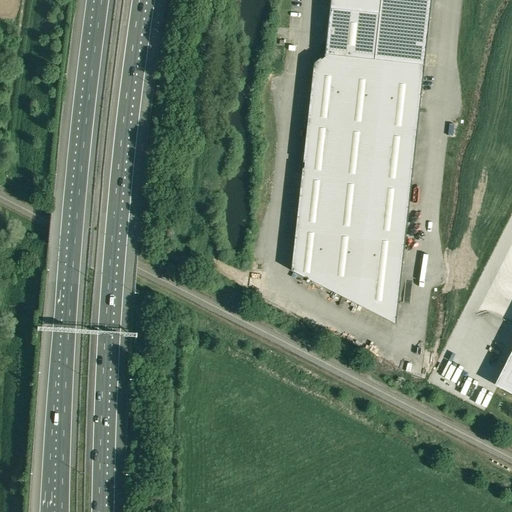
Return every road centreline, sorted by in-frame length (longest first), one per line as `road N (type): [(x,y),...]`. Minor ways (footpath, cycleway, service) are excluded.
road 1 (motorway): [(99,511),(108,286),(139,0)]
road 2 (motorway): [(100,0),(71,284),(60,511)]
